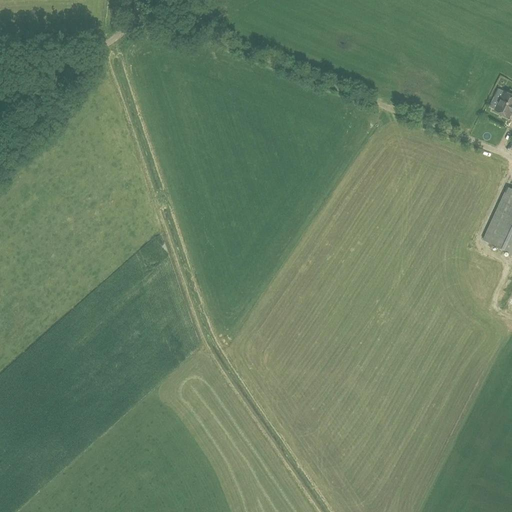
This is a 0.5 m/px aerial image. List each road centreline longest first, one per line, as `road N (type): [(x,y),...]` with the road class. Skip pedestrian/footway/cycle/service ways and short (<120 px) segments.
road 1 (unclassified): [(0,54),(105,42),(154,16)]
road 2 (track): [(105,42),(0,144)]
